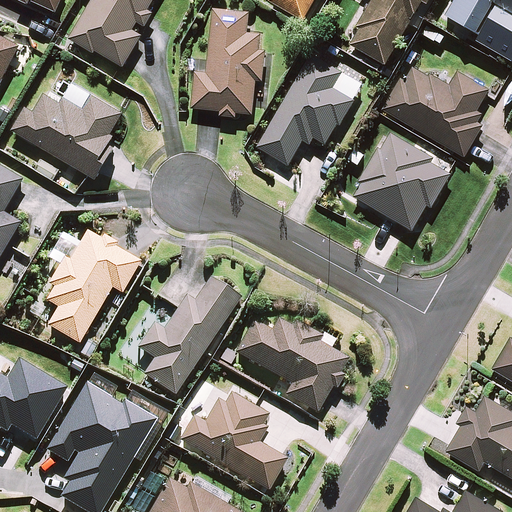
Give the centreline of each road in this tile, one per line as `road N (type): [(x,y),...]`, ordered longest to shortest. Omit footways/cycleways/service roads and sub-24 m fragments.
road 1 (residential): [(192,191),(445,325)]
road 2 (residential): [(335,511),(445,325)]
road 3 (residential): [(445,325),(511,210)]
